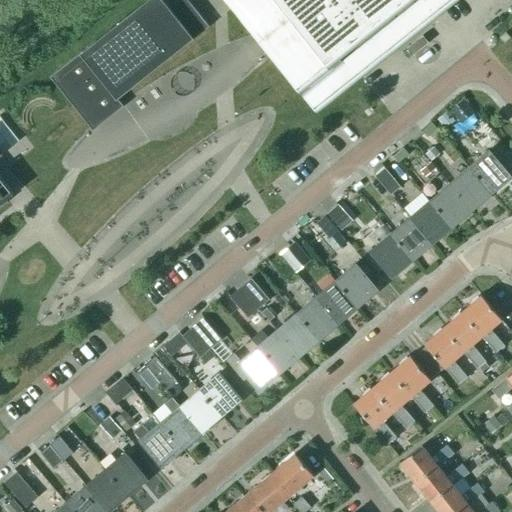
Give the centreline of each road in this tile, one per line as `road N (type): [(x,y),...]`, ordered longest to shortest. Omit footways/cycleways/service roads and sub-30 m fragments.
road 1 (residential): [(0,463),(452,79),(480,66),(511,96)]
road 2 (unclassified): [(301,405),(497,245)]
road 3 (unclassified): [(175,511),(301,405)]
road 4 (residential): [(384,511),(301,405)]
